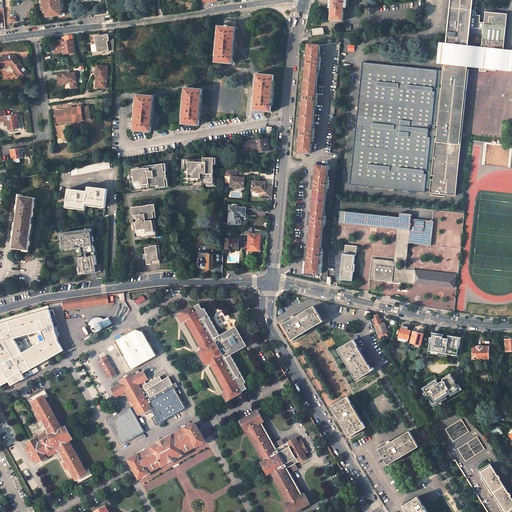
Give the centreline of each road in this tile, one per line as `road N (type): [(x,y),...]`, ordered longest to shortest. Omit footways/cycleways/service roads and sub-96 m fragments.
road 1 (unclassified): [(285,0),(0,39)]
road 2 (unclassified): [(303,0),(270,281)]
road 3 (unclassified): [(0,311),(158,282),(270,281)]
road 4 (unclassified): [(270,281),(267,326),(381,511)]
road 5 (unclassified): [(511,325),(426,316),(270,281)]
